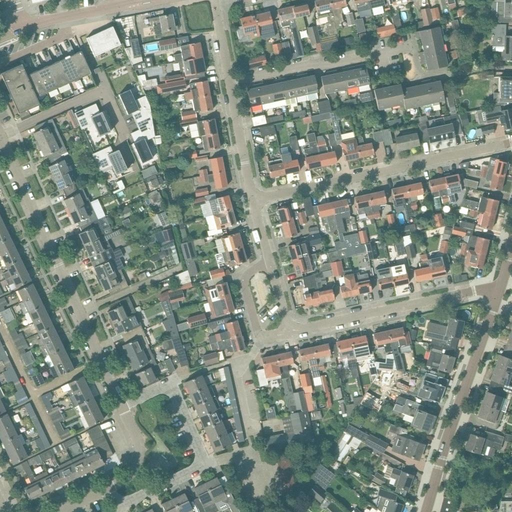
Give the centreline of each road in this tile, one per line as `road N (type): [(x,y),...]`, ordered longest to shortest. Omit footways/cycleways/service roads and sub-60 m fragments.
road 1 (residential): [(121,406),(0,135)]
road 2 (residential): [(252,201),(511,143)]
road 3 (residential): [(108,487),(120,507),(206,466),(169,385),(121,406)]
road 4 (unclassified): [(427,511),(499,293)]
road 5 (residential): [(289,333),(480,289),(499,293)]
road 6 (residential): [(229,81),(409,46)]
road 7 (residential): [(0,135),(102,90),(123,139)]
road 8 (residential): [(24,27),(152,0)]
road 9 (residential): [(252,201),(229,81)]
